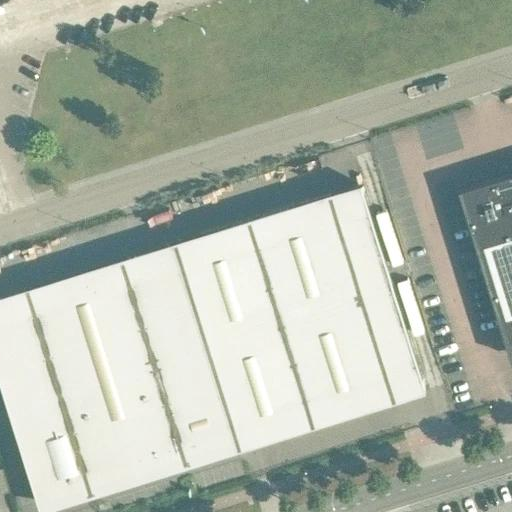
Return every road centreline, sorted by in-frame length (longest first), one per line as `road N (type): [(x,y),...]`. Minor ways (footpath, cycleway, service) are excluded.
road 1 (unclassified): [(0,232),(511,72)]
road 2 (unclassified): [(336,511),(511,457)]
